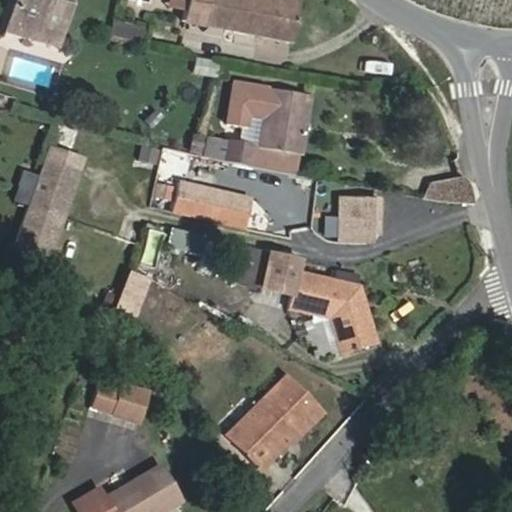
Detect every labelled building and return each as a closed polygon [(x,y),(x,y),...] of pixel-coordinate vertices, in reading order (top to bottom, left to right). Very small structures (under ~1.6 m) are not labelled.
[(31,0),(29,9),(23,7),(21,13),(74,27),(81,0),(31,0)] [(177,0),(175,13),(190,16),(193,0),(177,0)] [(215,0),(216,0),(214,0),(193,0),(190,16),(188,27),(296,48),(304,7),(272,1),(266,0),(215,0)] [(68,50),(74,27),(21,13),(16,36),(68,50)] [(121,26),(119,38),(134,42),(136,29),(121,26)] [(134,42),(158,46),(160,35),(136,29),(134,42)] [(194,59),(192,74),(209,76),(212,62),(194,59)] [(310,114),(313,97),(239,84),(236,101),(310,114)] [(302,155),(310,114),(236,101),(232,123),(252,127),(253,116),(266,118),(260,146),(231,141),(227,162),(291,174),(294,154),(302,155)] [(227,162),(231,141),(215,138),(215,143),(212,157),(211,159),(227,162)] [(212,157),(215,143),(201,140),(198,154),(212,157)] [(67,177),(74,158),(41,146),(34,165),(67,177)] [(138,146),(134,166),(155,171),(159,151),(138,146)] [(67,177),(34,165),(5,250),(38,262),(67,177)] [(155,182),(151,198),(167,201),(171,186),(155,182)] [(184,214),(258,230),(264,201),(191,185),(184,214)] [(366,243),(369,201),(339,199),(336,242),(366,243)] [(158,227),(154,245),(192,255),(196,236),(158,227)] [(197,257),(203,237),(196,236),(192,255),(197,257)] [(300,288),(304,273),(307,262),(275,255),(268,279),(300,288)] [(294,310),(331,320),(338,322),(347,353),(380,344),(366,287),(304,273),(294,310)] [(136,318),(147,286),(125,278),(113,310),(136,318)] [(331,320),(340,355),(347,353),(338,322),(331,320)] [(282,444),(314,412),(282,382),(226,440),(263,475),(288,449),(282,444)] [(86,420),(107,426),(115,402),(94,396),(86,420)] [(146,408),(116,399),(115,402),(107,426),(107,428),(137,437),(146,408)] [(288,449),(319,417),(314,412),(282,444),(288,449)] [(170,511),(153,481),(98,511),(96,511),(92,504),(76,511),(170,511)]
